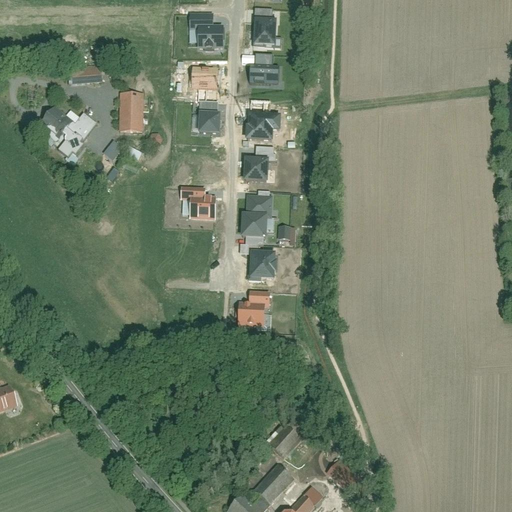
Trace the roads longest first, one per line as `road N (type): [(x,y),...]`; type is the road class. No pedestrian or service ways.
road 1 (secondary): [(0,297),(174,511)]
road 2 (residential): [(238,11),(228,281)]
